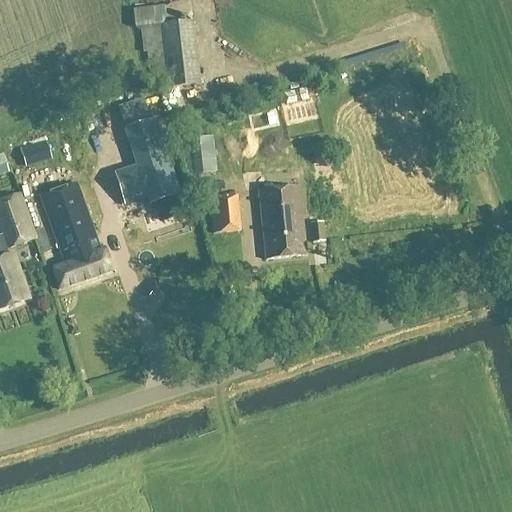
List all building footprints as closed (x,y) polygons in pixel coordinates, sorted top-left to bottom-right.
[(166,90),(199,86),(191,24),(158,28),(166,90)] [(136,168),(113,176),(124,206),(146,199),(149,206),(152,205),(153,205),(179,196),(154,120),(124,131),(136,168)] [(270,159),(286,152),(279,136),(263,144),(270,159)] [(216,175),(212,139),(183,142),(188,179),(216,175)] [(45,144),(22,151),(27,169),(50,162),(45,144)] [(51,269),(59,292),(112,274),(104,253),(100,254),(77,186),(40,198),(62,265),(51,269)] [(296,189),(256,193),(263,264),(303,260),(296,189)] [(0,202),(0,239),(4,252),(33,241),(34,241),(32,233),(18,196),(0,202)] [(185,213),(179,196),(153,205),(159,222),(185,213)] [(237,198),(210,201),(215,236),(241,233),(237,198)] [(322,224),(310,225),(312,245),(324,243),(322,224)] [(49,253),(41,230),(32,233),(34,241),(33,241),(39,256),(49,253)] [(0,310),(28,301),(12,256),(7,258),(4,252),(0,239),(0,310)] [(24,267),(25,280),(40,279),(39,266),(24,267)]
